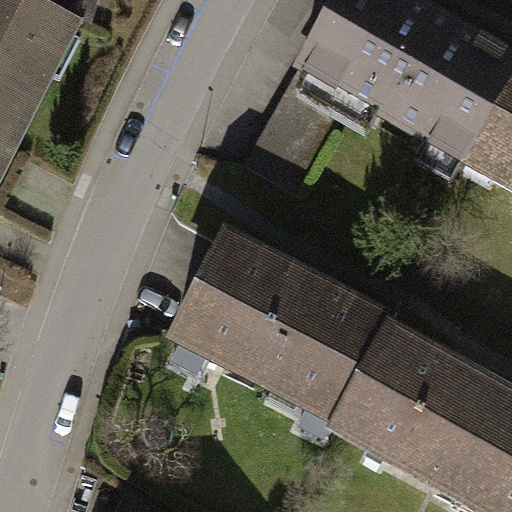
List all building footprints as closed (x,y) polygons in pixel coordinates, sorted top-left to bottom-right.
[(0,0),(0,198),(82,28),(24,0),(0,0)] [(24,0),(82,28),(93,30),(101,0),(24,0)] [(343,0),(295,88),(485,193),(511,145),(511,66),(391,0),(343,0)] [(511,145),(485,193),(511,207),(511,145)] [(168,350),(343,445),(400,341),(403,335),(228,240),(168,350)] [(511,511),(511,402),(400,341),(343,445),(339,452),(449,511),(511,511)]
